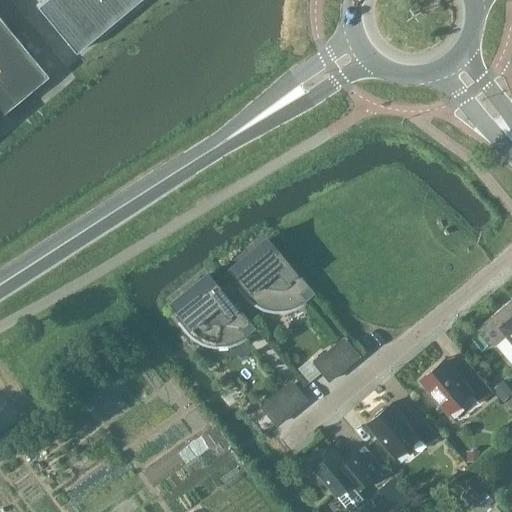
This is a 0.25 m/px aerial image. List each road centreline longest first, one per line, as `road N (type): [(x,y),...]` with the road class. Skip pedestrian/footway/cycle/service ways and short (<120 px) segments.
road 1 (tertiary): [(0,285),(360,50)]
road 2 (residential): [(511,256),(293,433)]
